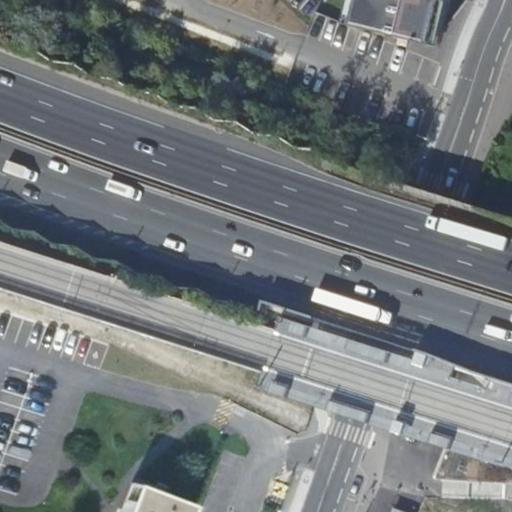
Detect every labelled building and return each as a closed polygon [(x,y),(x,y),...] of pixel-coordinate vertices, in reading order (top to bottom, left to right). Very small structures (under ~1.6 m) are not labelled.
[(428,48),(433,50),(447,0),(356,0),(351,24),(414,44),(428,48)] [(291,320),(287,334),(309,340),(313,327),(291,320)] [(350,339),(346,352),(387,366),(392,352),(350,339)] [(416,364),(427,367),(428,362),(430,357),(419,353),(417,358),(417,360),(416,364)] [(273,377),(268,391),(290,397),(295,384),(273,377)] [(332,395),(328,409),(369,422),(373,408),(332,395)] [(394,430),(405,433),(407,428),(409,423),(398,419),(396,424),(394,430)] [(433,427),(429,441),(451,447),(455,434),(433,427)] [(133,482),(121,511),(187,511),(191,504),(133,482)]
